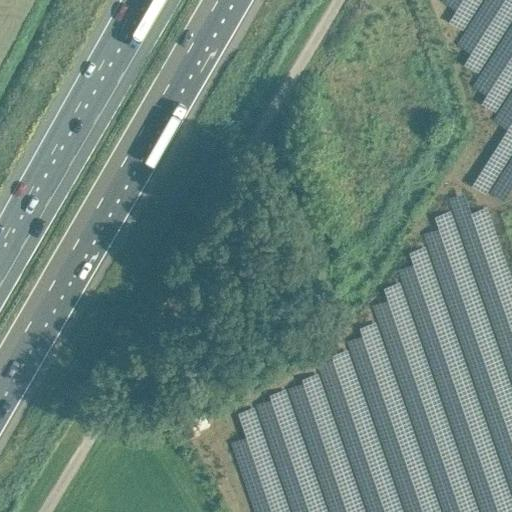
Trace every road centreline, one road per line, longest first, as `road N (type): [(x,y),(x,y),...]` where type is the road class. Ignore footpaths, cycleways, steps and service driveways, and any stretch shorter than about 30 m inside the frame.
road 1 (unclassified): [(47,511),(139,384),(217,341),(237,314),(247,159),(335,0)]
road 2 (motorway): [(0,372),(217,0)]
road 3 (motorway): [(164,0),(0,282)]
